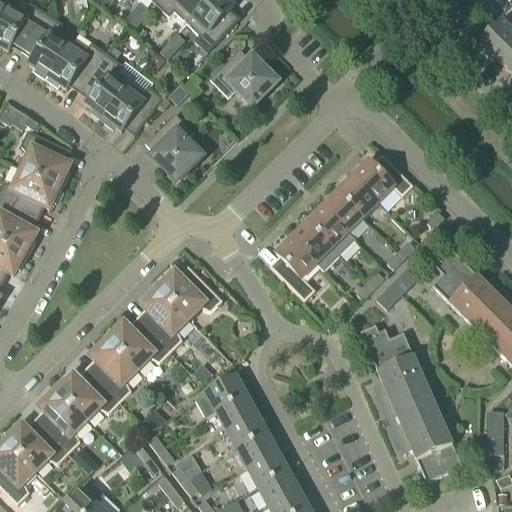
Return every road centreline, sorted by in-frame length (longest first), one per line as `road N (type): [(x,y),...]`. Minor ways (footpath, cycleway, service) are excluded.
road 1 (residential): [(404,511),(330,349),(278,331)]
road 2 (residential): [(511,260),(364,110),(342,107)]
road 3 (residential): [(180,227),(16,389)]
road 4 (residential): [(0,348),(105,155)]
road 5 (residential): [(329,511),(255,378),(254,363),(278,331)]
road 6 (residential): [(342,107),(214,230)]
road 7 (residential): [(342,107),(271,36),(258,0)]
road 8 (residential): [(105,155),(0,80)]
